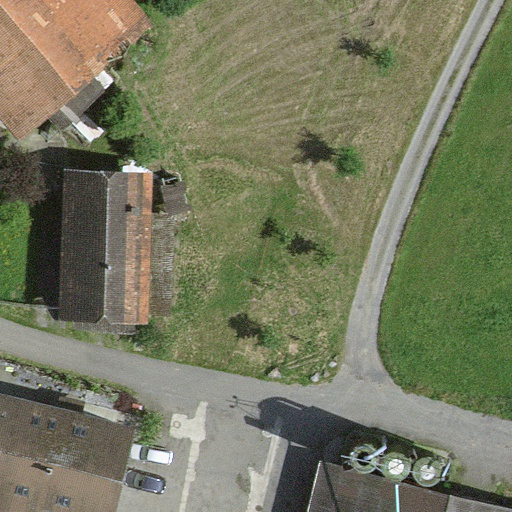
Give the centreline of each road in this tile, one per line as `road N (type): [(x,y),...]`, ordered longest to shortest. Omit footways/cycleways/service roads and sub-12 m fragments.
road 1 (track): [(492,0),(454,71),(332,411)]
road 2 (track): [(0,330),(39,346),(332,411)]
road 3 (track): [(332,411),(511,439)]
